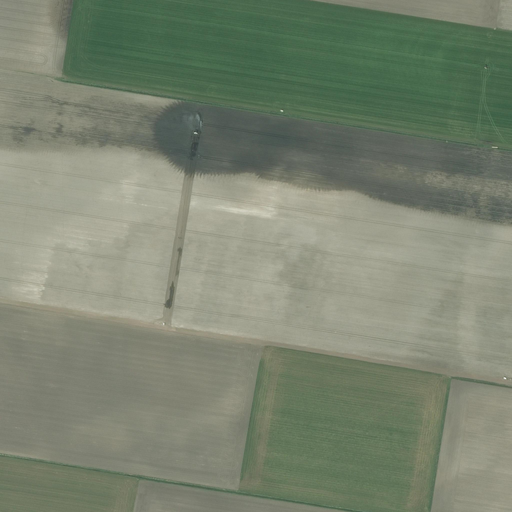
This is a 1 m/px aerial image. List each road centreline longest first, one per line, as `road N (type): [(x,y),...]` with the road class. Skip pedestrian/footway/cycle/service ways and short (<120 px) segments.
road 1 (track): [(511,383),(0,301)]
road 2 (track): [(511,148),(57,77)]
